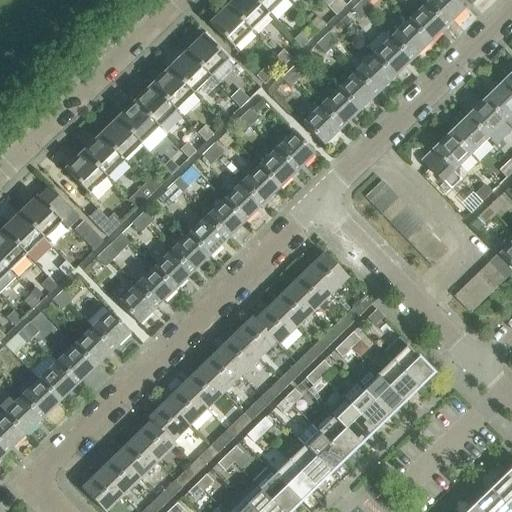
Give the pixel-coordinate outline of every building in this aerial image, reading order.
[(268,15),(252,0),(232,0),(225,8),(250,33),(268,15)] [(283,0),(252,0),(268,15),(283,0)] [(336,16),(346,7),(339,0),(335,0),(328,8),(336,16)] [(373,8),(363,0),(357,6),(366,15),(373,8)] [(463,10),(460,8),(452,0),(431,0),(425,6),(445,28),(463,10)] [(366,15),(357,6),(351,12),(360,21),(366,15)] [(445,28),(425,6),(408,22),(429,43),(445,28)] [(250,33),(225,8),(208,24),(233,49),(250,33)] [(326,26),(317,17),(310,24),(318,33),(326,26)] [(429,43),(408,22),(390,40),(410,61),(429,43)] [(309,43),(300,34),(293,41),(301,50),(309,43)] [(337,43),(328,34),(321,40),(330,50),(337,43)] [(227,62),(202,36),(185,53),(210,78),(227,62)] [(330,50),(321,40),(316,46),(325,55),(330,50)] [(410,61),(390,40),(373,56),(394,78),(410,61)] [(291,60),(283,51),(276,58),(284,66),(291,60)] [(210,78),(185,53),(167,70),(192,95),(210,78)] [(394,78),(373,56),(355,74),(376,95),(394,78)] [(506,77),(499,83),(511,96),(511,61),(501,71),(506,77)] [(303,76),(294,67),(287,73),(296,83),(303,76)] [(192,95),(167,70),(149,87),(175,112),(192,95)] [(272,79),(263,70),(256,77),(264,86),(272,79)] [(296,83),(287,73),(281,79),(290,88),(296,83)] [(376,95),(355,74),(338,90),(359,111),(376,95)] [(511,130),(511,96),(499,83),(482,100),(504,124),(511,131),(511,130)] [(175,112),(149,87),(133,103),(158,128),(175,112)] [(359,111),(338,90),(320,107),(340,129),(359,111)] [(247,102),(239,93),(232,101),(240,109),(247,102)] [(504,124),(482,100),(464,118),(487,141),(504,124)] [(158,128),(133,103),(115,120),(140,145),(158,128)] [(340,129),(320,107),(301,125),(322,147),(340,129)] [(230,119),(222,110),(214,117),(223,126),(230,119)] [(258,120),(249,111),(243,117),(252,126),(258,120)] [(252,126),(243,117),(236,123),(245,132),(252,126)] [(487,141),(464,118),(446,135),(469,158),(487,141)] [(140,145),(115,120),(98,136),(123,161),(140,145)] [(213,136),(204,127),(197,134),(206,143),(213,136)] [(313,155),(292,134),(276,150),(297,171),(313,155)] [(453,173),(469,158),(446,135),(429,152),(430,152),(420,162),(449,192),(460,181),(453,173)] [(123,161),(98,136),(81,153),(106,178),(123,161)] [(196,153),(187,144),(180,151),(188,160),(196,153)] [(223,154),(214,145),(208,150),(217,160),(223,154)] [(217,160),(208,150),(202,157),(211,166),(217,160)] [(297,171),(276,150),(258,167),(280,188),(297,171)] [(106,178),(81,153),(63,171),(88,196),(106,178)] [(178,169),(170,160),(162,167),(171,176),(178,169)] [(505,181),(511,174),(511,167),(508,163),(498,173),(505,181)] [(280,188),(258,167),(241,184),(261,206),(280,188)] [(161,186),(152,177),(145,184),(154,193),(161,186)] [(188,188),(179,179),(173,185),(182,194),(188,188)] [(390,191),(382,182),(365,198),(373,207),(390,191)] [(261,206),(241,184),(223,201),(244,222),(261,206)] [(182,194),(173,185),(166,191),(176,200),(182,194)] [(482,204),(492,193),(485,185),(474,196),(482,204)] [(77,221),(47,189),(37,199),(36,197),(19,212),(44,238),(60,222),(68,230),(77,221)] [(382,215),(398,199),(390,191),(373,207),(382,215)] [(144,203),(135,194),(128,201),(137,210),(144,203)] [(390,224),(407,208),(398,199),(382,215),(390,224)] [(493,218),(504,208),(496,200),(486,210),(493,218)] [(244,222),(223,201),(206,218),(227,239),(244,222)] [(398,233),(415,216),(407,208),(390,224),(398,233)] [(107,238),(123,223),(114,214),(108,220),(97,210),(88,218),(107,238)] [(483,228),(493,218),(486,210),(475,220),(483,228)] [(44,238),(19,212),(1,230),(26,256),(44,238)] [(153,222),(144,213),(138,219),(147,228),(153,222)] [(407,241),(424,225),(415,216),(398,233),(407,241)] [(227,239),(206,218),(188,235),(209,256),(227,239)] [(147,228),(138,219),(132,225),(140,234),(147,228)] [(101,243),(82,223),(73,232),(92,252),(101,243)] [(415,250),(432,234),(424,225),(407,241),(415,250)] [(26,256),(1,230),(0,230),(0,262),(9,272),(26,256)] [(424,259),(440,243),(432,234),(415,250),(424,259)] [(209,256),(188,235),(171,252),(191,273),(209,256)] [(511,240),(496,256),(511,272),(511,240)] [(432,267),(449,251),(440,243),(424,259),(432,267)] [(118,255),(109,247),(103,252),(112,262),(118,255)] [(112,262),(103,252),(97,258),(106,268),(112,262)] [(191,273),(171,252),(153,269),(174,290),(191,273)] [(347,279),(323,255),(305,272),(329,297),(347,279)] [(511,273),(511,272),(496,256),(487,265),(504,281),(511,273)] [(74,269),(66,261),(59,268),(67,276),(74,269)] [(0,293),(15,278),(9,272),(0,262),(0,293)] [(504,281),(487,265),(479,273),(495,290),(504,281)] [(174,290),(153,269),(136,286),(157,307),(174,290)] [(329,297),(305,272),(288,289),(312,313),(329,297)] [(495,290),(479,273),(470,281),(487,298),(495,290)] [(56,287),(48,279),(41,286),(49,295),(56,287)] [(487,298),(470,281),(461,290),(478,307),(487,298)] [(157,307),(136,286),(116,305),(137,326),(157,307)] [(74,299),(65,289),(58,295),(67,305),(74,299)] [(312,313),(288,289),(271,305),(295,330),(312,313)] [(478,307),(461,290),(453,298),(469,315),(478,307)] [(39,304),(31,295),(23,303),(32,311),(39,304)] [(67,305),(58,295),(52,302),(61,311),(67,305)] [(360,317),(371,306),(364,298),(352,310),(360,317)] [(295,330),(271,305),(253,322),(274,344),(274,345),(276,347),(295,330)] [(22,321),(14,312),(6,319),(15,328),(22,321)] [(129,334),(108,312),(90,329),(112,350),(129,334)] [(374,328),(383,319),(376,312),(366,320),(374,328)] [(342,334),(354,322),(347,315),(335,326),(342,334)] [(274,344),(253,322),(251,319),(233,336),(257,361),(274,345),(274,344)] [(39,333),(30,323),(23,329),(33,339),(39,333)] [(33,339),(23,329),(17,336),(26,345),(33,339)] [(112,350),(90,329),(73,346),(94,367),(112,350)] [(325,350),(337,339),(329,332),(318,343),(325,350)] [(351,350),(360,341),(353,334),(344,343),(351,350)] [(257,361),(233,336),(216,353),(240,378),(257,361)] [(433,376),(398,340),(383,354),(391,363),(418,391),(432,377),(433,376)] [(342,359),(351,350),(344,343),(334,352),(342,359)] [(94,367),(73,346),(56,363),(77,384),(94,367)] [(308,367),(319,356),(312,348),(301,360),(308,367)] [(240,378),(216,353),(200,369),(223,394),(240,378)] [(322,379),(331,370),(323,362),(314,371),(322,379)] [(77,384),(56,363),(38,380),(59,401),(77,384)] [(418,391),(391,363),(377,376),(376,376),(403,405),(404,405),(404,404),(418,391)] [(291,384),(302,373),(295,365),(283,376),(291,384)] [(223,394),(200,369),(182,386),(206,411),(223,394)] [(312,388),(322,379),(314,371),(305,380),(312,388)] [(403,405),(376,376),(375,377),(376,377),(362,391),(361,391),(388,419),(402,406),(403,406),(403,405)] [(59,401),(38,380),(20,398),(41,419),(59,401)] [(273,400),(285,389),(278,382),(266,393),(273,400)] [(388,419),(361,391),(362,391),(355,384),(340,398),(347,405),(374,434),(375,433),(374,433),(388,419)] [(206,411),(182,386),(165,402),(189,427),(206,411)] [(292,407),(301,398),(294,391),(285,400),(292,407)] [(41,419),(20,398),(3,414),(24,435),(41,419)] [(374,434),(347,405),(340,398),(325,412),(332,419),(359,447),(373,434),(374,434)] [(256,417),(268,406),(260,399),(249,410),(256,417)] [(283,416),(292,407),(285,400),(276,408),(283,416)] [(189,427),(165,402),(146,420),(149,423),(170,445),(171,444),(189,427)] [(359,447),(332,419),(325,412),(311,426),(317,433),(345,462),(346,461),(345,461),(359,447)] [(24,435),(3,414),(0,416),(0,446),(6,453),(24,435)] [(239,434),(250,423),(243,415),(232,426),(239,434)] [(263,436),(272,427),(265,419),(255,428),(263,436)] [(170,445),(149,423),(134,438),(157,463),(173,447),(171,444),(170,445)] [(345,462),(317,433),(311,426),(296,440),(303,448),(330,476),(344,462),(344,463),(345,462)] [(254,444),(263,436),(255,428),(246,437),(254,444)] [(222,450),(233,439),(226,432),(215,443),(222,450)] [(157,463),(134,438),(117,454),(140,480),(157,463)] [(233,464),(243,455),(235,448),(226,457),(233,464)] [(330,476),(303,448),(289,462),(289,461),(288,462),(316,491),(316,490),(330,476)] [(204,467),(216,456),(209,449),(197,460),(204,467)] [(140,480),(117,454),(98,472),(122,497),(140,480)] [(224,473),(233,464),(226,457),(217,465),(224,473)] [(316,491),(288,462),(287,462),(288,463),(274,476),(300,504),(315,491),(316,491)] [(187,484),(199,473),(192,465),(180,477),(187,484)] [(511,467),(502,477),(511,487),(511,467)] [(292,511),(300,504),(274,476),(267,470),(252,484),(259,490),(279,511),(292,511)] [(80,490),(101,511),(106,511),(122,497),(98,472),(80,490)] [(204,493),(213,484),(206,476),(197,485),(204,493)] [(511,511),(511,487),(502,477),(488,491),(487,490),(486,491),(507,511),(511,511)] [(170,501),(181,489),(174,482),(163,493),(170,501)] [(279,511),(259,490),(252,484),(238,498),(244,505),(250,511),(279,511)] [(195,501),(204,493),(197,485),(188,494),(195,501)] [(507,511),(486,491),(486,492),(472,506),(478,511),(507,511)] [(250,511),(244,505),(238,498),(223,511),(250,511)] [(147,511),(158,511),(164,506),(157,499),(146,510),(147,511)]
